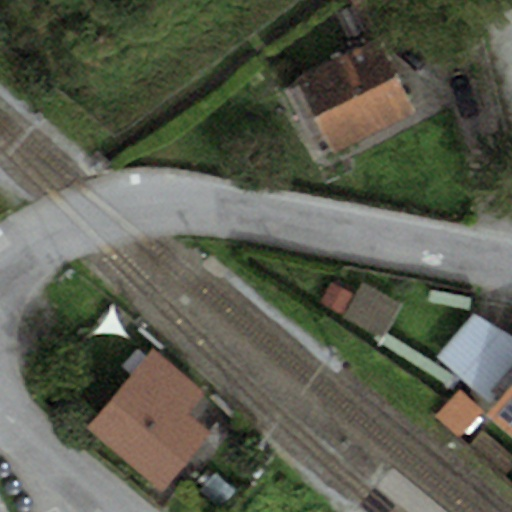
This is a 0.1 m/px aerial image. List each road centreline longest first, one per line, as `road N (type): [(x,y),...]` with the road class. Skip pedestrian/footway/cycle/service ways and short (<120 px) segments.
road 1 (unclassified): [(0,267),(100,210),(177,204),(511,268)]
road 2 (unclassified): [(0,387),(146,511)]
